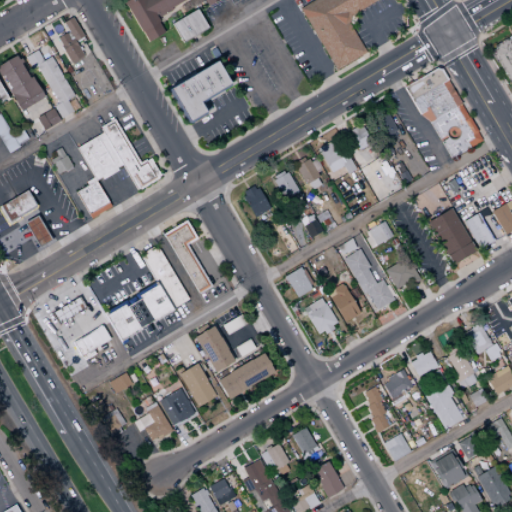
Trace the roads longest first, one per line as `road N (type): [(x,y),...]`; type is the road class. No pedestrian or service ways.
road 1 (residential): [(85,0),(390,511)]
road 2 (tertiary): [(0,300),(503,0)]
road 3 (residential): [(511,264),(157,475)]
road 4 (primary): [(69,431),(0,307)]
road 5 (primary): [(0,390),(72,511)]
road 6 (tertiary): [(446,34),(511,144)]
